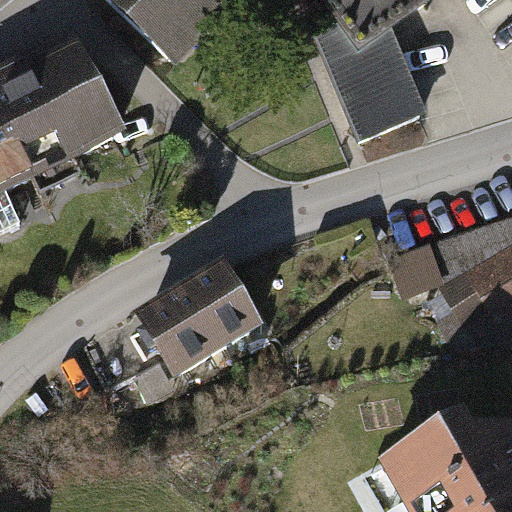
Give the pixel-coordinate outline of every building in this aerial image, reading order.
[(240,0),(109,0),(179,65),(240,0)] [(323,0),(344,32),(315,50),(357,148),(423,120),(386,34),(437,0),(323,0)] [(75,50),(0,88),(0,191),(117,133),(75,50)] [(511,222),(393,263),(405,307),(431,298),(458,356),(511,342),(511,222)] [(231,268),(140,322),(178,390),(270,338),(231,268)] [(473,418),(384,469),(408,511),(511,511),(511,432),(483,435),(473,418)]
